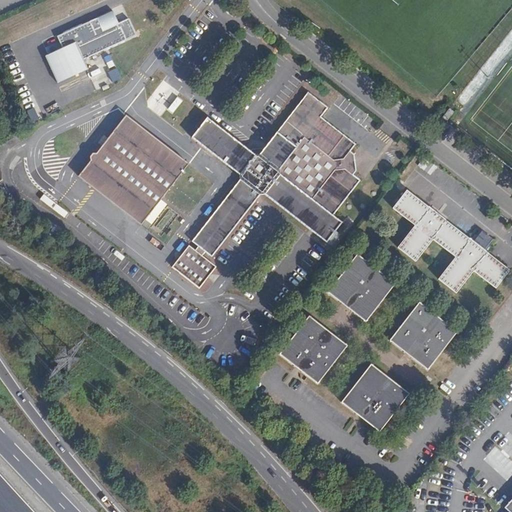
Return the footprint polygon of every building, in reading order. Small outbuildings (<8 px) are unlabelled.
[(64,49),(45,57),(60,86),(90,72),(85,63),(128,44),(127,38),(114,13),(98,20),(102,27),(94,31),(91,24),(58,38),(64,49)] [(193,239),(200,244),(207,250),(213,255),(259,196),(264,195),(326,244),(342,224),(332,216),(360,181),(353,176),(348,171),(350,168),(350,160),(346,157),(350,152),(356,145),(321,117),(328,108),(308,93),(259,154),(255,155),(207,118),(192,138),(239,176),(239,181),(193,239)] [(450,109),(443,118),(448,121),(455,112),(450,109)] [(126,115),(78,176),(140,225),(188,165),(126,115)] [(354,155),(350,152),(346,157),(350,160),(350,168),(348,171),(353,176),(356,172),(354,155)] [(438,280),(455,294),(473,272),(495,290),(509,272),(488,255),(497,244),(478,229),(469,240),(407,191),(392,209),(414,226),(397,249),(415,263),(433,241),(455,258),(438,280)] [(204,254),(197,248),(190,243),(173,265),(201,287),(218,265),(204,254)] [(200,244),(197,248),(204,254),(207,250),(200,244)] [(327,292),(365,322),(395,284),(356,255),(327,292)] [(389,341),(427,370),(457,333),(419,303),(389,341)] [(278,354),(317,384),(346,346),(308,316),(278,354)] [(341,403),(379,432),(409,394),(371,364),(341,403)]
